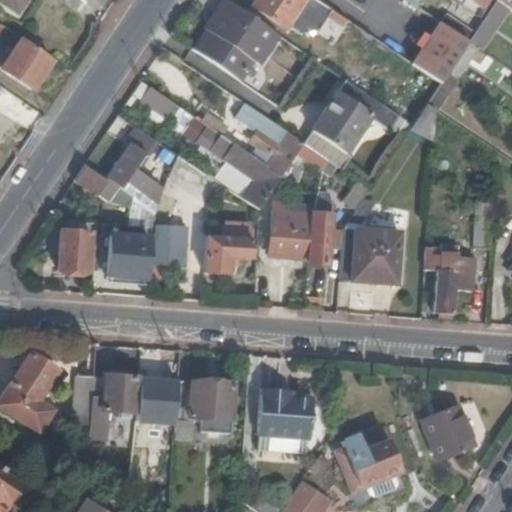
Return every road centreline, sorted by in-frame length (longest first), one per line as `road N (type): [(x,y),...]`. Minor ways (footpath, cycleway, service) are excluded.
road 1 (residential): [(511,350),(0,314)]
road 2 (residential): [(154,0),(0,235)]
